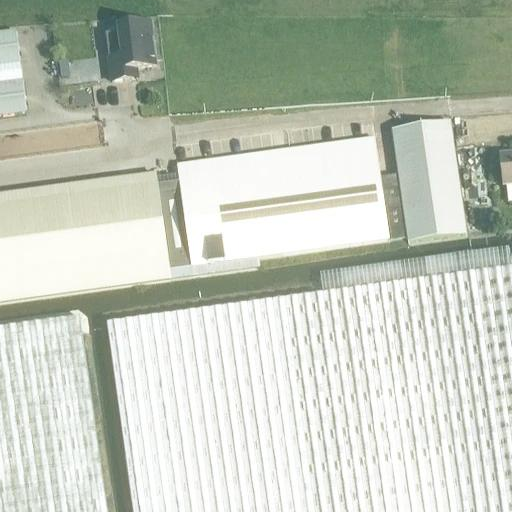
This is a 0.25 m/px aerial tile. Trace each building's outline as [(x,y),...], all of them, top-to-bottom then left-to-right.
[(119,34),(106,36),(112,84),(138,81),(137,71),(152,69),(156,68),(151,25),(118,29),(119,34)] [(0,67),(20,65),(16,34),(0,35),(0,67)] [(67,63),(59,64),(60,72),(61,79),(69,78),(68,71),(67,63)] [(0,118),(27,115),(22,83),(0,86),(0,118)] [(407,242),(408,246),(466,237),(450,126),(392,134),(398,176),(380,179),(374,141),(177,168),(193,281),(258,272),(257,262),(407,242)] [(0,159),(108,145),(106,127),(0,140),(0,159)] [(511,155),(500,156),(503,189),(511,188),(511,155)] [(0,306),(192,277),(177,173),(0,197),(0,306)] [(511,511),(511,269),(107,326),(132,511),(511,511)] [(0,511),(107,511),(80,319),(0,329),(0,511)]
